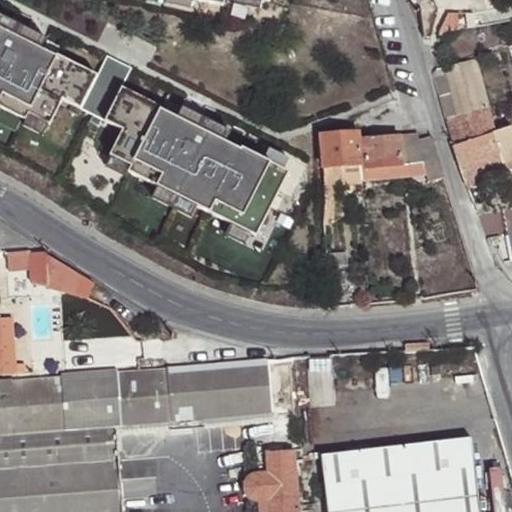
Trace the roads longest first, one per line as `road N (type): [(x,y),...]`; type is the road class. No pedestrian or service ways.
road 1 (unclassified): [(47,230),(162,300),(274,334),(310,337),(502,314)]
road 2 (residential): [(401,0),(502,314)]
